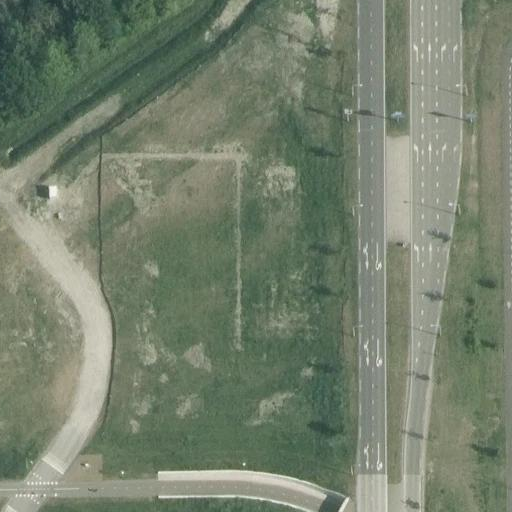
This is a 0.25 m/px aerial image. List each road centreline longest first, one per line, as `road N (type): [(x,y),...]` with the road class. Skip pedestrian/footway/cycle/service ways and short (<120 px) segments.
road 1 (tertiary): [(414,511),(415,424),(432,292),(428,0)]
road 2 (tertiary): [(370,0),(373,511)]
road 3 (unclassified): [(17,511),(83,414),(86,190)]
